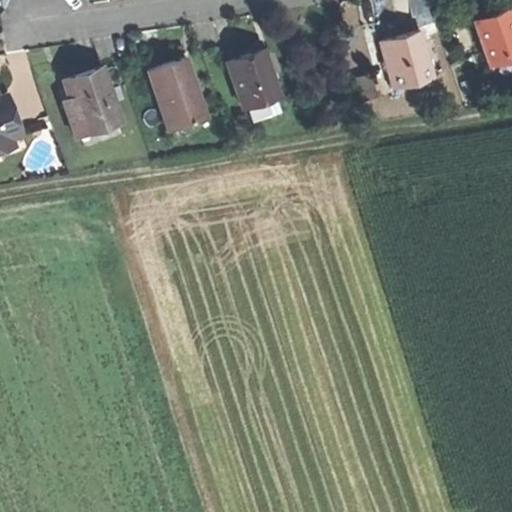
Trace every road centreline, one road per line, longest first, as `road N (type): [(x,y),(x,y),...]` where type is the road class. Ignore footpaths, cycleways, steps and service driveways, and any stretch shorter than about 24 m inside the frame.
road 1 (track): [(511,111),(0,199)]
road 2 (residential): [(228,0),(5,42)]
